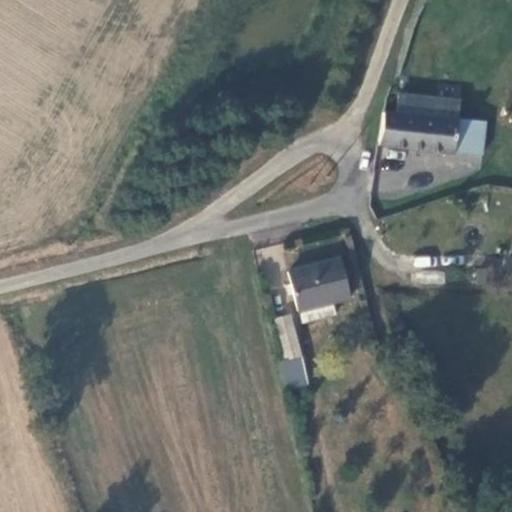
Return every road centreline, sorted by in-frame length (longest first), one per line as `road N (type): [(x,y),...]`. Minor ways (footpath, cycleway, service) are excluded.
road 1 (unclassified): [(341,140),(352,168),(344,198),(171,241)]
road 2 (unclassified): [(171,241),(300,149),(341,140)]
road 3 (unclassified): [(171,241),(0,286)]
road 4 (unclassified): [(402,0),(363,105),(341,140)]
